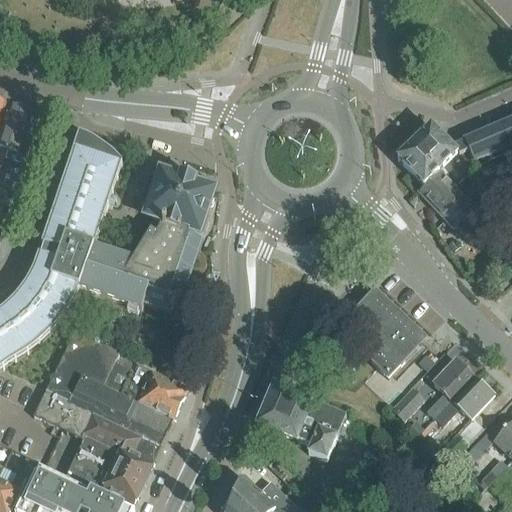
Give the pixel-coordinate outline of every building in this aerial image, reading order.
[(0,151),(27,160),(39,119),(34,118),(34,116),(12,109),(0,143),(0,151)] [(511,122),(464,143),(465,145),(452,150),(459,158),(458,159),(474,175),(478,171),(476,167),(511,151),(511,122)] [(398,160),(426,189),(441,175),(457,191),(474,175),(458,159),(459,158),(452,150),(431,129),(398,160)] [(31,279),(29,281),(28,283),(25,288),(22,293),(13,304),(2,313),(0,314),(0,374),(3,372),(15,363),(27,356),(38,347),(49,337),(59,326),(67,314),(74,302),(79,292),(142,313),(144,307),(177,318),(209,223),(206,218),(208,212),(213,210),(215,205),(212,200),(214,193),(196,187),(198,183),(180,177),(179,181),(161,175),(158,182),(153,185),(152,190),(154,195),(153,200),(148,202),(146,208),(148,213),(146,219),(163,225),(162,230),(160,230),(156,237),(154,236),(150,249),(152,249),(143,267),(94,250),(122,166),(106,152),(98,146),(79,137),(42,248),(44,249),(38,267),(42,268),(37,281),(31,279)] [(16,195),(18,195),(27,160),(0,151),(0,246),(10,216),(8,215),(10,207),(13,208),(16,195)] [(426,189),(419,195),(456,233),(458,230),(469,241),(492,218),(491,217),(503,206),(491,193),(474,209),(457,191),(441,175),(426,189)] [(511,234),(507,229),(493,243),(501,250),(511,239),(511,234)] [(449,247),(454,254),(460,250),(454,243),(449,247)] [(417,340),(405,328),(374,299),(344,331),(375,360),(371,365),(388,381),(405,363),(400,358),(417,340)] [(45,395),(160,450),(172,423),(174,424),(188,393),(118,360),(119,356),(74,334),(45,395)] [(427,358),(419,367),(427,374),(435,366),(427,358)] [(457,364),(453,367),(434,387),(444,397),(431,411),(438,417),(473,380),(460,367),(457,364)] [(494,400),(488,394),(473,380),(438,417),(444,423),(456,410),(471,424),(490,405),(494,400)] [(275,390),(259,426),(312,449),(308,457),(327,465),(346,420),(304,402),(305,401),(303,400),(302,401),(275,390)] [(392,413),(404,424),(424,403),(412,392),(392,413)] [(153,465),(160,450),(45,395),(33,420),(81,443),(83,439),(86,440),(84,447),(62,437),(47,468),(69,478),(68,481),(91,492),(97,479),(106,484),(102,493),(135,508),(155,466),(153,465)] [(511,425),(494,445),(511,462),(511,425)] [(467,448),(455,436),(437,455),(449,467),(457,459),(467,448)] [(32,479),(38,467),(31,463),(25,475),(32,479)] [(486,489),(506,469),(501,464),(481,485),(486,489)] [(130,511),(38,469),(17,511),(130,511)] [(0,483),(0,511),(10,511),(26,482),(17,477),(11,489),(0,483)] [(272,511),(273,511),(274,511),(283,511),(291,505),(270,484),(259,495),(242,479),(231,505),(226,506),(222,511),(272,511)] [(338,511),(323,496),(311,509),(313,511),(338,511)]
